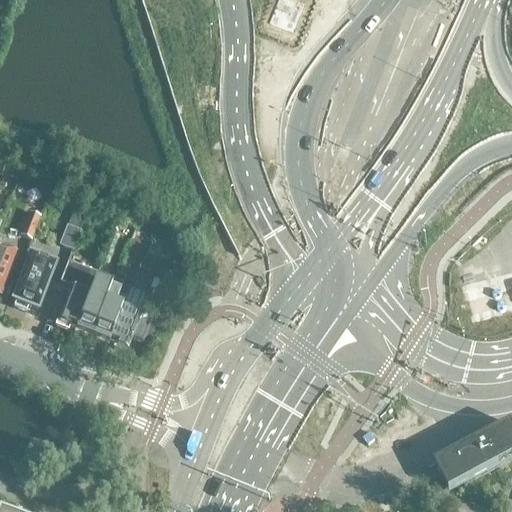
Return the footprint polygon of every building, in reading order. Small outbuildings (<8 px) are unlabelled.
[(28,215),(19,237),(30,242),(39,219),(28,215)] [(59,247),(71,252),(83,219),(82,219),(76,234),(65,229),(59,247)] [(482,252),(497,269),(511,256),(511,249),(500,236),(482,252)] [(0,291),(4,280),(13,258),(0,252),(0,248),(3,241),(0,240),(0,291)] [(13,309),(25,314),(26,311),(35,314),(53,268),(29,259),(11,304),(14,305),(13,309)] [(74,332),(96,276),(66,265),(58,287),(68,291),(55,325),(74,332)] [(90,340),(112,284),(113,282),(96,276),(74,332),(74,333),(90,340)] [(108,346),(126,300),(118,297),(122,286),(124,280),(115,276),(113,282),(112,284),(90,340),(107,346),(108,346)] [(478,317),(511,308),(511,283),(473,293),(478,317)] [(144,308),(126,300),(108,346),(126,353),(130,341),(142,345),(144,338),(160,297),(150,293),(144,308)] [(511,460),(511,428),(511,426),(435,467),(449,493),(455,490),(455,491),(511,460)]
